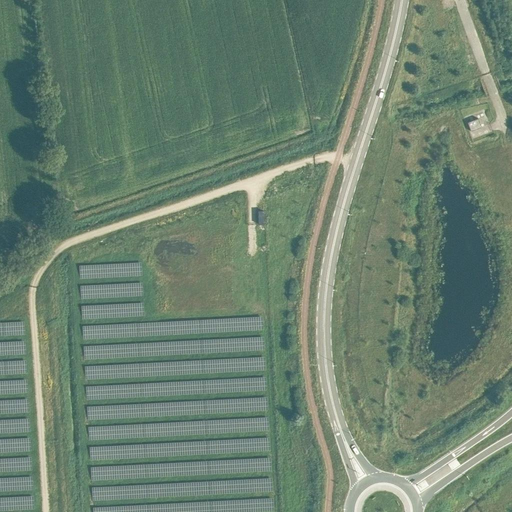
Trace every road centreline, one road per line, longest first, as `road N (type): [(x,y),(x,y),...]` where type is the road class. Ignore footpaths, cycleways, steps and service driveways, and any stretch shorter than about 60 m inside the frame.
road 1 (tertiary): [(341,431),(324,372),(327,266),(403,0)]
road 2 (trunk): [(511,412),(403,482)]
